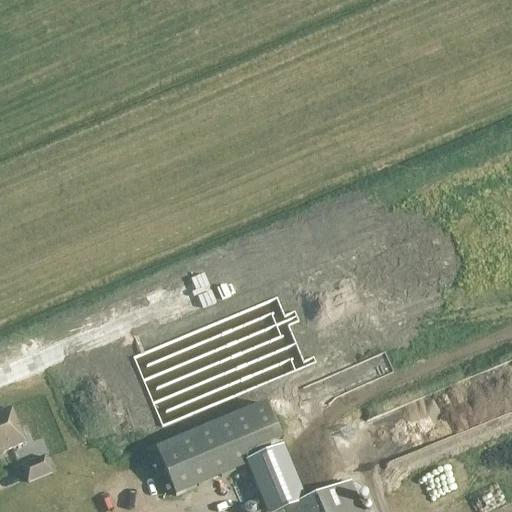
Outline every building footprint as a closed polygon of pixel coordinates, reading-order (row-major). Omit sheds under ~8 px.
[(347,380),(384,367),(380,356),(343,370),(347,380)] [(459,414),(511,400),(511,356),(449,372),(459,414)] [(174,496),(285,450),(265,403),(154,449),(174,496)] [(331,415),(340,440),(358,433),(349,408),(331,415)] [(8,409),(0,412),(0,453),(22,445),(8,409)] [(408,427),(427,424),(426,415),(407,418),(408,427)] [(27,484),(50,475),(43,458),(21,467),(27,484)] [(280,511),(361,511),(349,483),(280,511)]
